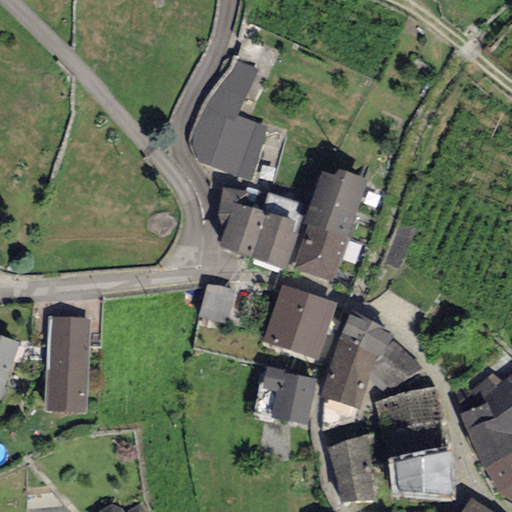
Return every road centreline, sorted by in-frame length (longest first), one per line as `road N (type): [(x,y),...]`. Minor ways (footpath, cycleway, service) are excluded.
road 1 (residential): [(0,284),(24,289),(198,272),(258,275),(351,300),(431,365),(471,472),(497,511)]
road 2 (track): [(393,0),(511,89)]
